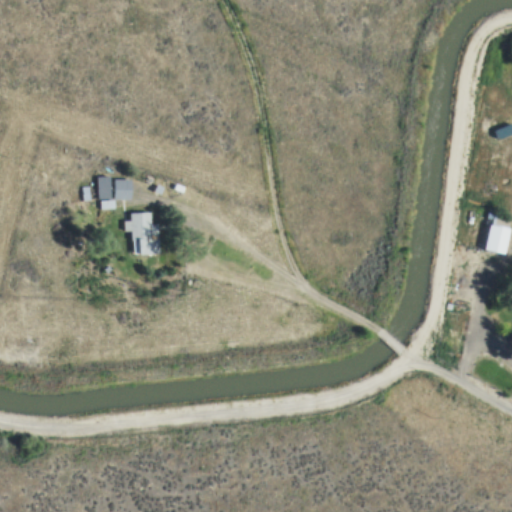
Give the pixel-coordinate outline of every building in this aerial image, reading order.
[(510,131),(495,137),(492,130),(508,124),(510,131)] [(93,176),(105,175),(106,198),(94,198),(93,176)] [(110,179),(127,180),(126,199),(109,198),(110,179)] [(149,191),(153,184),(159,187),(156,195),(149,191)] [(175,192),(177,186),(187,190),(185,196),(175,192)] [(96,211),(96,201),(110,200),(111,209),(96,211)] [(132,241),(127,241),(127,232),(120,232),(120,221),(126,220),(126,212),(147,212),(147,224),(155,224),(156,250),(133,251),(132,241)] [(508,217),(506,228),(507,228),(501,255),(482,250),(488,225),(485,224),(488,212),(508,217)]
